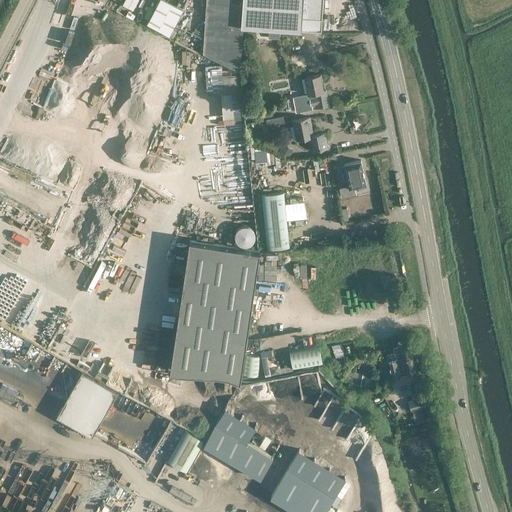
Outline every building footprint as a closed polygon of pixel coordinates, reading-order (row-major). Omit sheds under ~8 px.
[(169,34),(183,7),(169,0),(158,0),(147,22),(169,34)] [(243,26),(241,26),(242,20),(240,20),(241,2),(231,1),(231,0),(206,0),(202,52),(239,70),(243,26)] [(243,0),(242,20),(241,26),(243,26),(302,30),(321,32),(322,18),(323,0),(243,0)] [(239,74),(223,75),(224,92),(241,91),(239,74)] [(323,90),(321,81),(322,81),(321,74),(305,77),(308,94),(293,96),(296,111),(328,105),(325,90),(323,90)] [(243,91),(241,91),(224,92),(221,92),(223,118),(235,117),(235,119),(244,118),(243,91)] [(270,125),(289,122),(288,114),(268,118),(269,124),(270,125)] [(314,134),(310,116),(293,119),(296,139),(311,137),(313,150),(328,147),(326,132),(314,134)] [(293,150),(284,145),(280,152),(289,157),(293,150)] [(366,184),(361,159),(344,163),(349,185),(339,187),(342,197),(356,194),(355,186),(366,184)] [(262,193),(268,248),(289,246),(283,191),(262,193)] [(190,239),(170,371),(241,381),(260,249),(190,239)] [(416,371),(408,340),(398,343),(399,347),(393,348),(394,354),(395,354),(397,363),(398,363),(400,368),(399,369),(400,375),(416,371)] [(320,343),(290,349),(294,371),(324,366),(320,343)] [(331,345),(336,359),(344,356),(340,343),(331,345)] [(261,352),(262,357),(263,357),(265,376),(271,375),(270,366),(268,356),(274,355),(273,349),(261,352)] [(261,356),(245,354),(242,375),(258,377),(261,356)] [(395,354),(394,354),(387,355),(393,377),(400,375),(399,369),(400,368),(398,363),(397,363),(395,354)] [(359,372),(346,370),(344,380),(351,381),(351,382),(356,383),(356,385),(372,387),(373,379),(365,378),(366,374),(366,372),(359,371),(359,372)] [(93,436),(118,391),(82,371),(57,415),(93,436)] [(378,393),(386,391),(384,382),(376,384),(378,393)] [(0,395),(13,402),(18,391),(2,383),(0,387),(0,395)] [(429,420),(425,406),(423,397),(409,401),(410,403),(408,404),(410,410),(412,410),(414,417),(422,415),(424,421),(429,420)] [(230,413),(208,449),(263,481),(275,461),(251,447),(260,431),(230,413)] [(186,470),(203,441),(185,431),(169,460),(186,470)] [(324,511),(345,477),(299,449),(270,497),(294,511),(324,511)]
